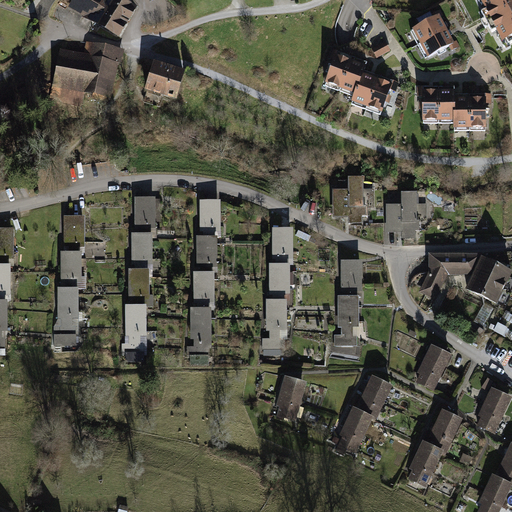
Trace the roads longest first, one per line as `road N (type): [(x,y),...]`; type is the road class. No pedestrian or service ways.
road 1 (residential): [(0,209),(101,185),(193,182),(251,195),(396,254)]
road 2 (track): [(130,48),(208,72),(404,155),(511,159)]
road 3 (residential): [(511,380),(413,310),(399,286),(396,254)]
